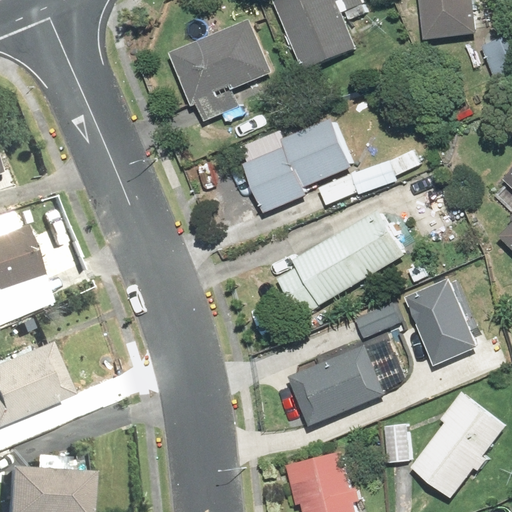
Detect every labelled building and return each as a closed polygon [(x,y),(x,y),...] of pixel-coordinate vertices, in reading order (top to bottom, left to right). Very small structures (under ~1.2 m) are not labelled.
[(364,0),(272,0),(302,73),(362,49),(349,17),(368,9),(364,0)] [(414,0),(417,38),(477,33),(473,0),(414,0)] [(249,17),(168,49),(199,127),(244,109),(237,92),(274,77),(249,17)] [(511,34),(481,47),(497,87),(511,80),(511,34)] [(332,121),(236,159),(258,213),(354,175),(332,121)] [(400,178),(428,165),(420,149),(393,162),(400,178)] [(511,169),(499,184),(511,196),(511,212),(496,229),(511,244),(511,169)] [(362,173),(328,189),(337,208),(371,192),(362,173)] [(274,276),(301,319),(406,254),(380,211),(274,276)] [(18,221),(0,228),(0,291),(41,274),(18,221)] [(454,277),(401,297),(428,371),(482,352),(454,277)] [(7,296),(0,300),(0,322),(16,314),(7,296)] [(40,341),(0,359),(0,422),(64,393),(40,341)] [(364,342),(279,377),(302,433),(387,399),(364,342)] [(511,363),(505,348),(475,362),(482,377),(511,363)] [(465,393),(408,465),(446,494),(503,423),(465,393)] [(357,511),(342,448),(287,461),(299,511),(357,511)] [(87,511),(89,470),(2,467),(0,511),(87,511)]
